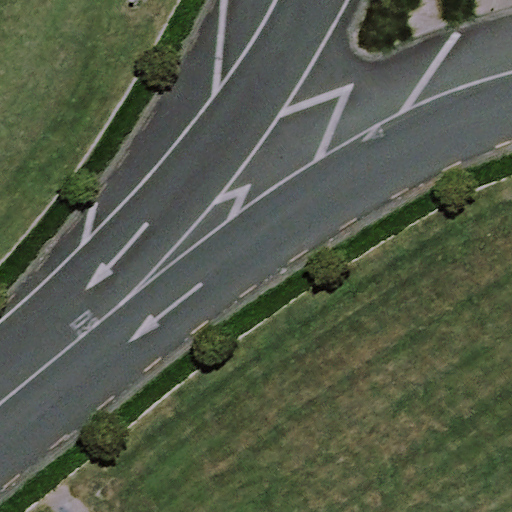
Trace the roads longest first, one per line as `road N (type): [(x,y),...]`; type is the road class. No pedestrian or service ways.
road 1 (unclassified): [(511,102),(369,169),(144,325),(0,409)]
road 2 (unclassified): [(310,0),(225,147),(0,402)]
